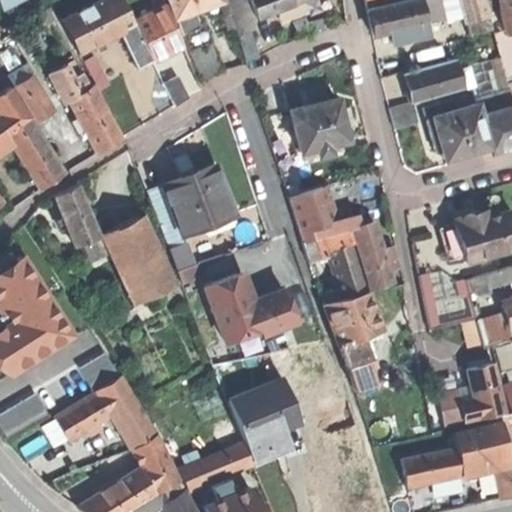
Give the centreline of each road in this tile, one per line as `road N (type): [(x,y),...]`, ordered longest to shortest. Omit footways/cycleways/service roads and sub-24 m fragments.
road 1 (residential): [(0,229),(42,193),(233,81)]
road 2 (residential): [(355,30),(394,193)]
road 3 (residential): [(233,81),(279,219)]
road 4 (residential): [(394,193),(420,324)]
road 5 (residential): [(233,81),(355,30)]
road 6 (residential): [(394,193),(511,160)]
